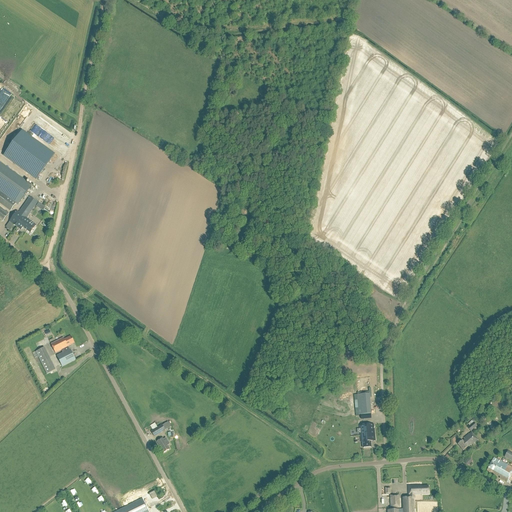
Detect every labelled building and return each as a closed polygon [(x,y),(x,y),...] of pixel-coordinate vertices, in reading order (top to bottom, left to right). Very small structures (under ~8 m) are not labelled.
[(32,127),(29,131),(44,142),(47,138),(32,127)] [(5,155),(37,179),(54,156),(21,133),(5,155)] [(0,193),(16,205),(16,204),(18,205),(31,187),(0,164),(0,193)] [(30,234),(36,226),(26,219),(33,209),(38,203),(30,197),(25,204),(19,213),(17,211),(9,222),(21,230),(23,228),(30,234)] [(0,220),(3,222),(8,214),(0,208),(0,220)] [(56,354),(62,351),(63,353),(57,356),(62,367),(75,360),(70,350),(68,347),(75,343),(72,338),(65,342),(64,338),(51,344),(56,354)] [(36,352),(42,364),(47,374),(56,370),(51,359),(50,360),(44,348),(36,352)] [(358,415),(371,414),(370,394),(357,395),(358,415)] [(171,426),(168,422),(162,425),(157,428),(151,432),(154,437),(165,430),(171,426)] [(474,423),(467,428),(471,432),(477,426),(474,423)] [(374,424),(360,426),(361,437),(375,436),(374,424)] [(470,446),(478,440),(472,433),(469,435),(468,434),(463,438),(465,440),(462,442),(462,441),(458,445),(463,451),(470,446)] [(375,436),(361,437),(361,442),(362,442),(362,447),(371,447),(371,441),(375,441),(375,436)] [(170,449),(168,446),(170,444),(166,438),(164,440),(163,438),(157,442),(161,449),(161,450),(163,454),(170,449)] [(509,484),(511,478),(511,468),(499,461),(499,462),(494,459),(487,472),(493,474),(493,475),(497,477),(497,476),(500,478),(500,479),(509,484)] [(418,487),(418,486),(408,487),(409,496),(429,495),(429,487),(418,487)] [(391,509),(400,509),(399,496),(391,496),(391,509)] [(148,511),(143,499),(142,498),(115,511),(148,511)] [(402,511),(414,511),(414,498),(402,498),(402,511)]
